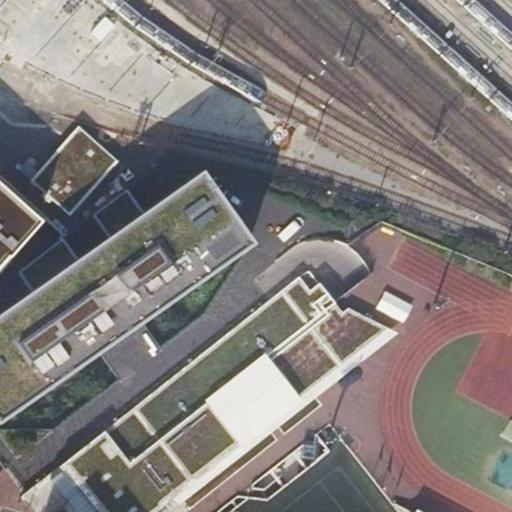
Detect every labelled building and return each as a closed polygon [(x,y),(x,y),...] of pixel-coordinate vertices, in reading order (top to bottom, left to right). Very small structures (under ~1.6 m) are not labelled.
[(0,0),(0,9),(7,2),(8,0),(0,0)] [(79,128),(30,181),(68,215),(116,162),(79,128)] [(0,421),(249,245),(196,171),(172,188),(155,166),(103,205),(119,226),(91,247),(75,227),(23,266),(37,285),(9,306),(0,294),(0,421)] [(0,249),(6,255),(44,214),(0,174),(0,249)] [(50,480),(61,470),(93,511),(158,511),(172,502),(171,499),(311,390),(322,381),(389,329),(370,320),(369,321),(347,310),(342,313),(336,318),(335,317),(333,319),(325,310),(334,302),(319,283),(309,290),(299,277),(58,466),(46,475),(20,496),(23,499),(50,480)] [(334,302),(325,310),(333,319),(335,317),(336,318),(342,313),(334,302)] [(311,390),(171,499),(172,502),(158,511),(93,511),(61,470),(50,480),(74,511),(168,511),(397,333),(389,329),(322,381),(311,390)] [(303,445),(301,457),(313,458),(315,446),(303,445)] [(410,511),(394,503),(392,504),(398,511),(410,511)]
